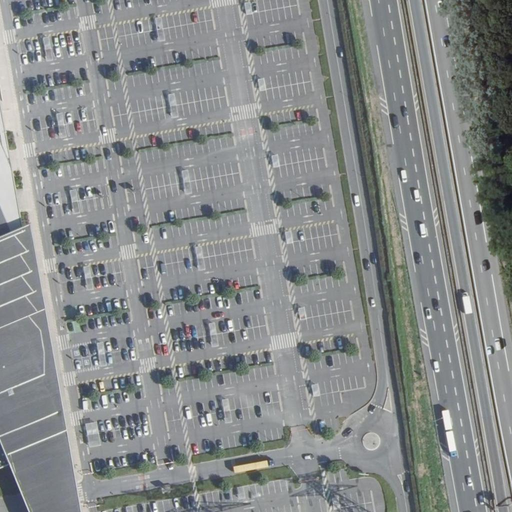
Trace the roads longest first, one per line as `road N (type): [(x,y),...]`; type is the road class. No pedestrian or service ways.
road 1 (primary): [(503,511),(414,0)]
road 2 (motorway): [(383,0),(469,511)]
road 3 (motorway): [(511,435),(434,0)]
